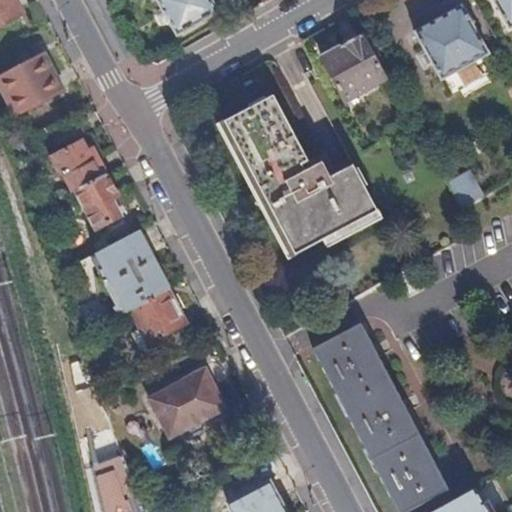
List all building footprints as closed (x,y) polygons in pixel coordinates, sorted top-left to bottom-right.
[(0,0),(0,26),(22,15),(14,0),(0,0)] [(218,12),(234,3),(232,0),(156,0),(177,37),(219,13),(218,12)] [(511,0),(495,0),(510,27),(511,26),(511,0)] [(416,32),(443,80),(445,78),(488,54),(490,53),(486,46),(493,42),(489,35),(482,39),(464,5),(416,32)] [(346,99),(386,78),(363,34),(322,55),(346,99)] [(0,88),(16,117),(64,92),(43,54),(0,76),(0,88)] [(295,254),(378,211),(353,164),(336,173),(330,176),(320,156),(309,162),(273,94),(224,119),(252,173),(295,254)] [(60,176),(64,174),(74,192),(76,191),(107,175),(96,155),(91,157),(88,152),(82,142),(52,158),(60,176)] [(472,172),(450,184),(463,207),(484,195),(472,172)] [(97,230),(122,217),(117,207),(113,200),(118,197),(107,175),(76,191),(97,230)] [(118,197),(113,200),(117,207),(122,204),(118,197)] [(118,308),(115,309),(119,316),(130,311),(168,290),(137,233),(98,254),(106,269),(101,272),(108,284),(106,285),(118,308)] [(410,296),(425,288),(413,265),(398,273),(410,296)] [(168,290),(130,311),(140,329),(148,345),(186,325),(168,290)] [(400,511),(404,511),(448,489),(362,324),(315,348),(400,511)] [(140,329),(132,333),(141,350),(148,345),(140,329)] [(170,438),(225,408),(205,369),(150,399),(170,438)] [(285,511),(270,483),(228,506),(231,511),(285,511)] [(484,511),(472,490),(432,511),(484,511)]
